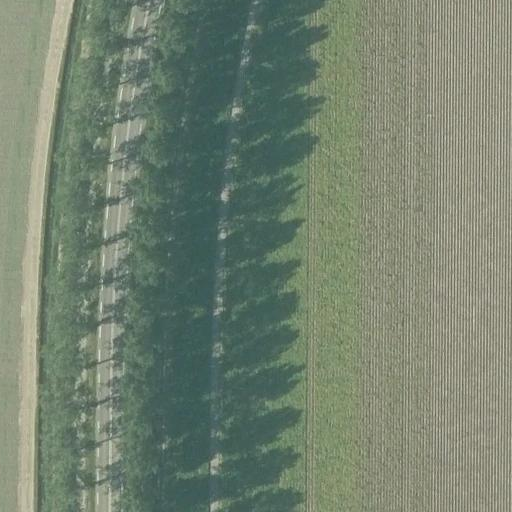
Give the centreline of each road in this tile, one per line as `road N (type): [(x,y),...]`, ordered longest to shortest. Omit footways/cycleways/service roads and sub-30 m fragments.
road 1 (secondary): [(108,511),(114,261),(148,0)]
road 2 (track): [(60,0),(35,155),(26,511)]
